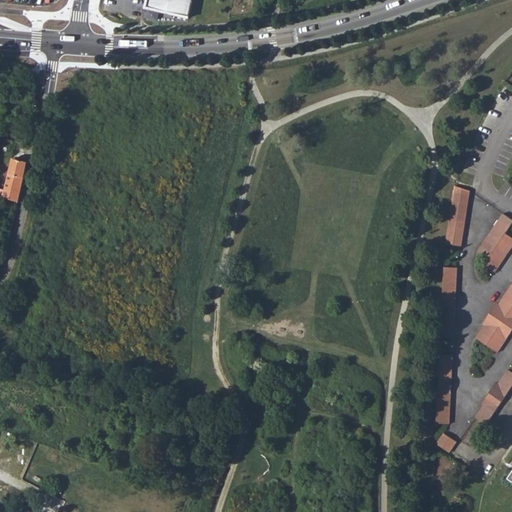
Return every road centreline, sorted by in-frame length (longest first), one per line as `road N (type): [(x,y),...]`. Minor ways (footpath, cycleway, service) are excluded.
road 1 (primary): [(423,0),(238,44),(76,43)]
road 2 (residential): [(0,285),(55,42)]
